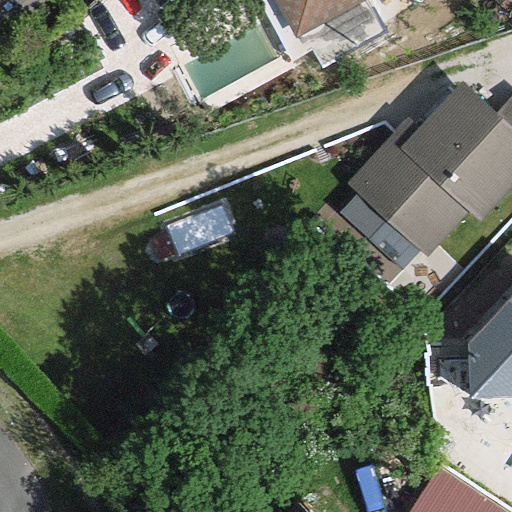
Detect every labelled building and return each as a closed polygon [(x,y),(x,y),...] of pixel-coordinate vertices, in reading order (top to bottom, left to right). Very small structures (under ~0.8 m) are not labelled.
[(287,0),(300,23),(309,18),(342,0),(287,0)] [(376,16),(367,0),(342,0),(309,18),(324,45),(376,16)] [(415,146),(404,136),(360,183),(427,244),(469,199),(480,209),(511,174),(511,136),(465,93),(425,136),(415,146)] [(414,125),(404,136),(415,146),(425,136),(414,125)] [(511,401),(511,286),(457,364),(511,401)] [(500,511),(441,473),(415,511),(500,511)]
